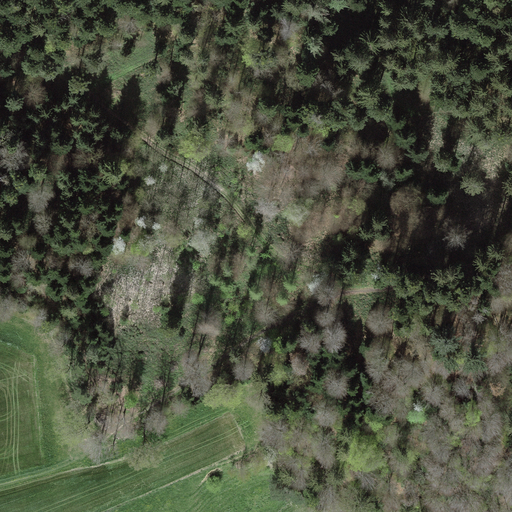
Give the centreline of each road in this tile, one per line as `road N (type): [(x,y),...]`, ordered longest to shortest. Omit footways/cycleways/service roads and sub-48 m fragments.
road 1 (track): [(354,288),(273,252),(135,125),(72,81),(0,47)]
road 2 (track): [(0,262),(54,293),(110,387),(146,388),(212,357)]
road 3 (track): [(0,480),(90,453),(123,429)]
